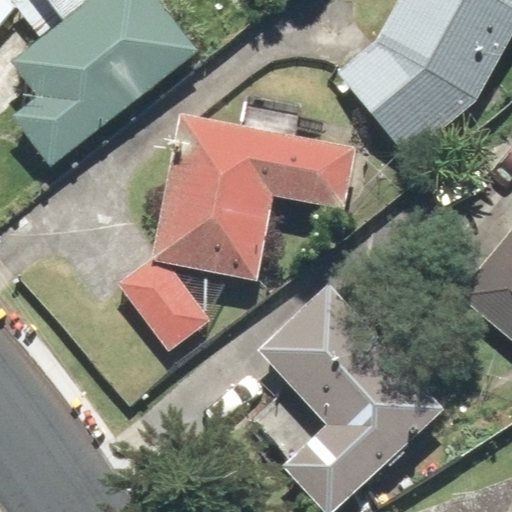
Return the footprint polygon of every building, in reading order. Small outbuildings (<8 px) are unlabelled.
[(18,0),(0,0),(0,36),(27,7),(18,0)] [(27,115),(66,164),(217,46),(180,0),(70,0),(84,18),(29,61),(55,93),(27,115)] [(417,155),(488,99),(511,58),(511,0),(414,0),(393,37),(350,70),(417,155)] [(373,145),(198,111),(170,257),(272,277),(288,193),(361,207),(373,145)] [(511,241),(467,294),(511,331),(511,241)] [(167,255),(129,282),(179,350),(217,322),(167,255)] [(342,511),(459,406),(345,282),(274,347),(343,422),(297,464),(340,511),(342,511)] [(511,511),(511,480),(423,511),(511,511)]
